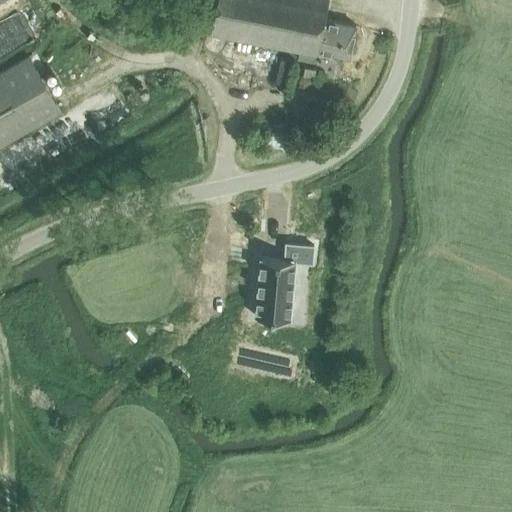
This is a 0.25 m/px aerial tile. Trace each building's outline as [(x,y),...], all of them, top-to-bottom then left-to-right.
[(0,0),(0,69),(18,62),(13,51),(33,42),(19,12),(24,10),(19,0),(0,0)] [(348,56),(356,25),(324,18),(327,0),(215,0),(209,31),(300,50),(299,54),(314,58),(315,53),(316,53),(317,49),(348,56)] [(0,147),(61,113),(29,57),(0,73),(0,147)] [(305,65),(303,76),(314,77),(316,67),(305,65)] [(109,123),(128,116),(119,90),(99,97),(109,123)] [(266,131),(266,145),(290,146),(291,132),(266,131)] [(48,139),(22,150),(31,171),(57,160),(48,139)] [(286,251),(262,249),(260,309),(295,311),(297,252),(314,253),(315,235),(287,234),(286,251)] [(298,260),(295,318),(304,318),(307,260),(298,260)]
